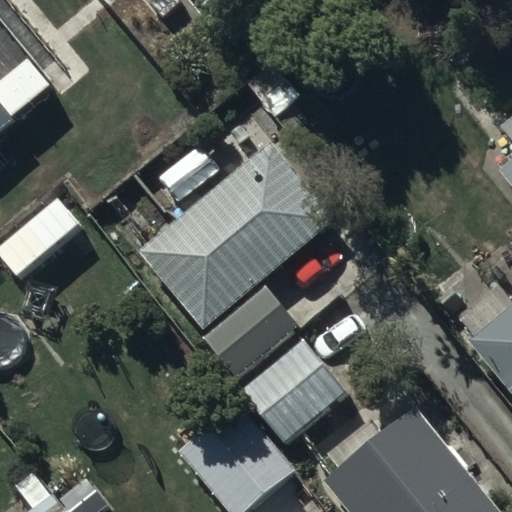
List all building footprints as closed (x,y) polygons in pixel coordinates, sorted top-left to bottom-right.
[(0,104),(0,129),(12,119),(0,104)] [(511,123),(503,131),(511,143),(511,158),(497,171),(511,189),(511,123)] [(340,223),(275,146),(146,258),(208,335),(340,223)] [(476,340),(471,345),(511,395),(511,299),(501,286),(459,320),(476,340)] [(302,331),(269,290),(207,341),(240,382),(302,331)] [(350,398),(307,345),(246,396),(290,448),(350,398)] [(243,405),(183,455),(230,511),(261,511),(292,486),(290,483),(301,474),(243,405)] [(345,476),(331,487),(350,511),(501,511),(424,415),(393,439),(378,419),(331,457),(345,476)]
